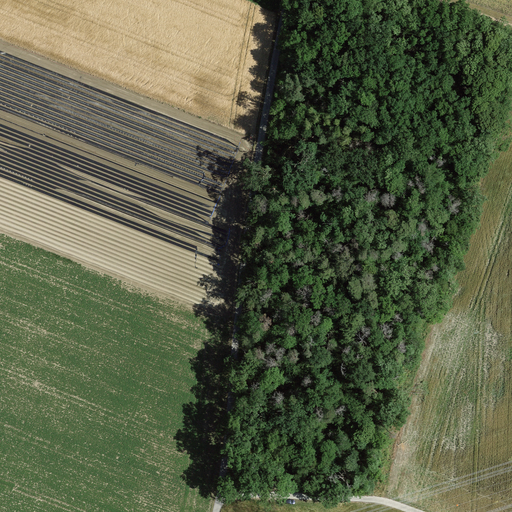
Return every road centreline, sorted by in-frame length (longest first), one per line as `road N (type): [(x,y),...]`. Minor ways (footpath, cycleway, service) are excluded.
road 1 (track): [(292,0),(220,511)]
road 2 (track): [(226,495),(382,499),(417,511)]
